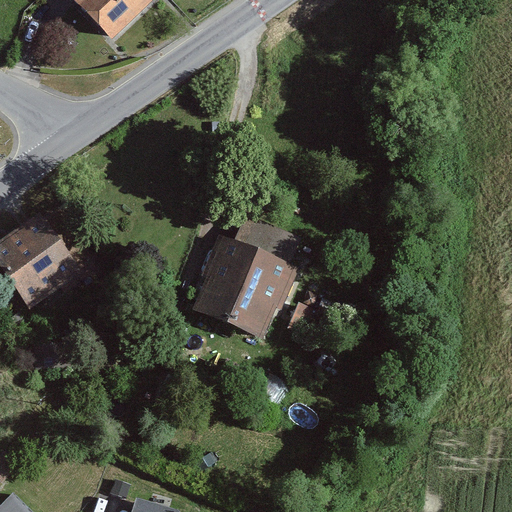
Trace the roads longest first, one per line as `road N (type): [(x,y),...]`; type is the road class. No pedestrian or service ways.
road 1 (secondary): [(272,0),(69,140)]
road 2 (unknown): [(242,20),(255,47),(246,103),(253,139),(306,214)]
